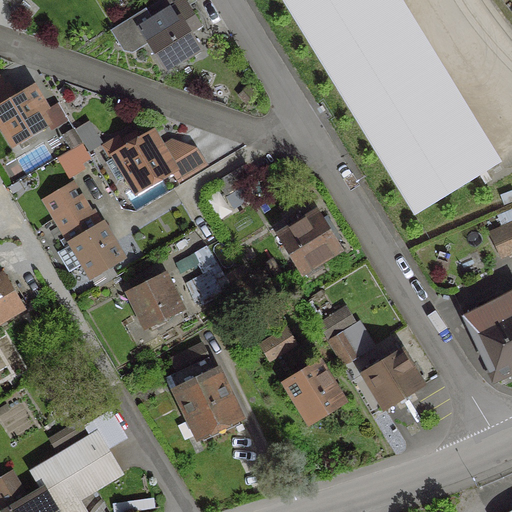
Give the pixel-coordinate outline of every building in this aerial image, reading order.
[(145,40),(163,68),(195,48),(186,32),(196,25),(182,2),(173,7),(168,0),(159,0),(109,31),(121,50),(129,50),(145,40)] [(397,0),(278,0),(408,215),(495,162),(397,0)] [(0,126),(10,143),(44,123),(39,113),(45,109),(37,95),(30,99),(25,91),(14,97),(6,85),(1,88),(0,85),(0,126)] [(87,151),(99,144),(91,129),(79,136),(87,151)] [(119,141),(123,149),(112,155),(113,157),(103,163),(114,182),(125,176),(134,191),(170,169),(176,180),(202,165),(191,149),(170,142),(159,149),(149,133),(138,140),(134,132),(119,141)] [(45,141),(51,151),(64,144),(58,133),(45,141)] [(238,168),(216,181),(224,196),(247,182),(238,168)] [(66,272),(81,263),(88,275),(119,257),(100,226),(96,229),(70,185),(44,201),(65,237),(58,241),(62,249),(55,253),(66,272)] [(292,226),(276,235),(299,273),(302,271),(306,277),(321,268),(317,262),(338,250),(314,212),(301,220),(297,214),(288,220),(292,226)] [(500,256),(511,251),(511,250),(511,225),(491,235),(500,256)] [(239,268),(225,276),(235,294),(250,285),(239,268)] [(0,319),(20,307),(1,275),(0,276),(0,319)] [(161,275),(127,292),(144,327),(147,325),(149,330),(163,323),(161,319),(178,310),(161,275)] [(223,277),(215,282),(229,305),(237,300),(223,277)] [(511,292),(462,317),(491,379),(494,377),(493,377),(511,367),(511,292)] [(344,308),(317,324),(341,364),(357,355),(341,329),(352,323),(344,308)] [(284,329),(258,345),(266,358),(292,342),(284,329)] [(170,390),(174,388),(197,435),(235,417),(200,344),(168,360),(174,373),(163,378),(170,390)] [(378,364),(361,374),(382,408),(421,385),(400,351),(378,364)] [(317,361),(282,383),(306,423),(342,402),(317,361)] [(0,500),(6,511),(82,511),(75,499),(118,474),(94,434),(88,437),(80,425),(65,434),(72,446),(30,472),(42,492),(18,506),(18,505),(22,498),(9,476),(0,481),(0,500)]
